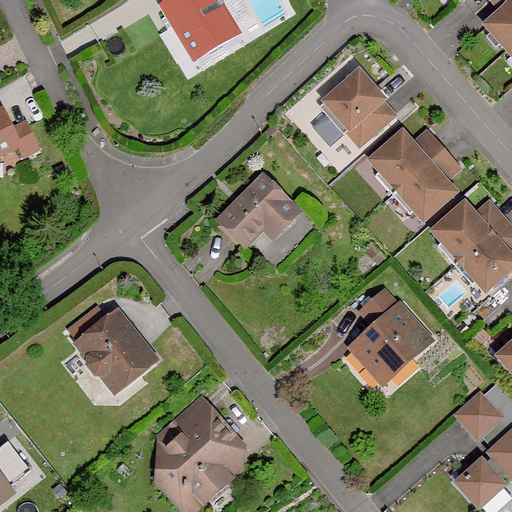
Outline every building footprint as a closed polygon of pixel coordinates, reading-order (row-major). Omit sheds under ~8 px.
[(238,29),(220,0),(181,0),(171,6),(197,53),(238,29)] [(511,0),(498,0),(506,9),(502,12),(486,26),(507,50),(511,45),(511,0)] [(506,9),(498,0),(491,0),(502,12),(506,9)] [(166,33),(188,71),(200,64),(177,26),(166,33)] [(367,99),(352,81),(318,111),(325,119),(306,136),(323,155),(340,140),(353,154),(381,129),(360,105),(367,99)] [(376,109),(367,99),(360,105),(381,129),(386,124),(374,110),(376,109)] [(0,111),(0,153),(18,145),(24,157),(38,150),(26,125),(12,131),(2,110),(0,111)] [(410,149),(400,137),(368,165),(378,175),(373,179),(380,187),(390,199),(440,154),(428,141),(414,153),(410,149)] [(428,141),(424,137),(410,149),(414,153),(428,141)] [(452,168),(440,154),(390,199),(407,218),(412,214),(421,225),(453,197),(442,185),(438,180),(452,168)] [(456,172),(452,168),(438,180),(442,185),(456,172)] [(281,228),(299,212),(264,178),(220,220),(245,246),(264,227),(272,220),(281,228)] [(473,219),(462,207),(431,235),(440,246),(436,250),(442,257),(453,269),(502,225),(490,211),(476,224),(473,219)] [(490,211),(487,207),(473,219),(476,224),(490,211)] [(272,237),(281,228),(272,220),(264,227),(272,237)] [(511,241),(511,235),(502,225),(453,269),(470,288),(474,284),(484,295),(511,269),(511,263),(504,255),(501,251),(511,241)] [(511,248),(511,241),(501,251),(504,255),(511,248)] [(424,340),(384,295),(364,313),(377,328),(357,346),(386,381),(412,357),(409,353),(424,340)] [(104,374),(115,388),(123,382),(130,383),(139,377),(139,373),(154,361),(117,314),(106,321),(98,310),(70,331),(92,359),(92,366),(99,375),(104,374)] [(427,344),(424,340),(409,353),(412,357),(427,344)] [(511,344),(500,356),(511,369),(511,344)] [(479,439),(502,419),(482,396),(459,416),(479,439)] [(203,505),(235,477),(226,466),(228,430),(201,400),(163,433),(175,448),(166,455),(164,484),(188,486),(203,505)] [(511,438),(511,430),(502,419),(479,439),(493,455),(511,438)] [(235,477),(242,471),(243,448),(228,430),(226,466),(235,477)] [(511,438),(493,455),(495,458),(485,467),(482,464),(459,484),(479,507),(502,487),(499,484),(510,475),(511,477),(511,438)] [(0,501),(11,493),(7,488),(31,470),(9,442),(0,448),(0,501)] [(495,458),(493,455),(482,464),(485,467),(495,458)] [(198,509),(203,505),(188,486),(164,484),(184,509),(198,509)]
